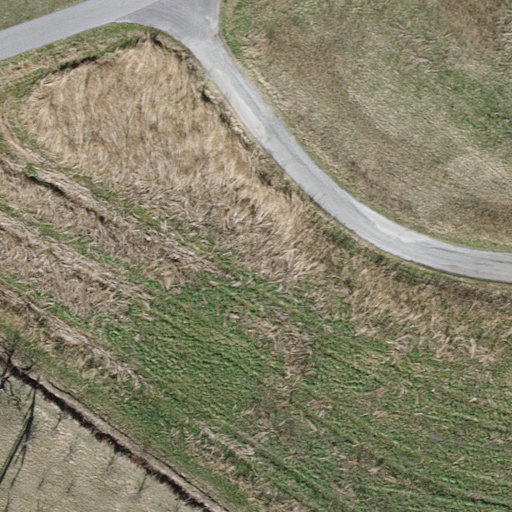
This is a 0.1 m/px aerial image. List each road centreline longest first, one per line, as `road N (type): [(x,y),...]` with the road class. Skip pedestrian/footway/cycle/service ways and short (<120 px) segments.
road 1 (track): [(511,274),(377,243),(299,172),(166,0)]
road 2 (track): [(141,0),(0,49)]
